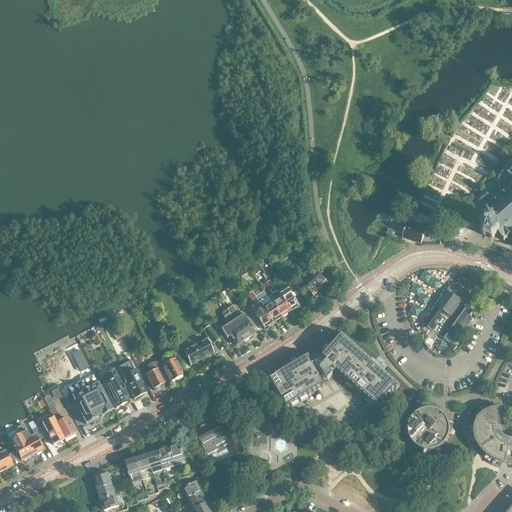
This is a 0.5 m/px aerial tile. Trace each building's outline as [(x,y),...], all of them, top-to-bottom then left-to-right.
[(478,211),(474,214),(475,219),(481,226),(481,228),(479,230),(480,233),(482,233),(483,236),(484,236),(486,236),(490,237),(491,239),(492,239),(493,239),(495,237),(498,234),(503,240),(503,242),(504,242),(505,242),(505,240),(511,233),(511,172),(510,174),(509,173),(507,174),(509,175),(507,177),(508,178),(509,178),(509,179),(511,181),(511,187),(510,189),(508,190),(506,191),(507,192),(500,198),(499,197),(498,198),(499,199),(491,205),(490,204),(489,205),(490,206),(483,212),(478,211)] [(421,245),(425,232),(425,231),(407,225),(402,238),(413,242),(421,245)] [(431,236),(430,238),(439,242),(441,237),(432,234),(431,236)] [(280,272),(287,280),(302,266),(295,259),(280,272)] [(313,297),(318,291),(326,284),(316,274),(304,286),(302,284),(301,286),(313,297)] [(289,312),(269,281),(265,284),(269,290),(271,289),(270,292),(272,294),(267,297),(280,318),(289,312)] [(289,283),(276,292),(289,312),(298,307),(297,306),(304,301),(289,283)] [(471,309),(475,301),(451,284),(446,291),(431,313),(423,325),(449,343),(464,322),(468,325),(473,319),(469,316),(473,310),(471,309)] [(255,290),(251,292),(255,299),(259,296),(255,290)] [(255,299),(251,292),(247,295),(252,301),(255,299)] [(280,318),(267,297),(258,303),(272,323),(280,318)] [(272,323),(258,303),(254,305),(258,311),(253,314),(263,329),(272,323)] [(194,306),(188,311),(193,317),(199,313),(194,306)] [(233,311),(229,314),(246,340),(248,338),(255,334),(241,312),(236,316),(233,311)] [(246,340),(229,314),(224,318),(224,317),(224,318),(227,324),(220,328),(226,338),(230,336),(236,346),(246,340)] [(212,344),(218,340),(208,327),(203,331),(208,338),(205,339),(183,351),(190,365),(213,354),(208,346),(212,344)] [(117,328),(111,331),(116,340),(122,337),(117,328)] [(97,333),(91,336),(93,341),(94,340),(97,346),(102,343),(97,333)] [(400,386),(385,373),(341,333),(329,346),(327,344),(322,351),(324,353),(321,356),(319,354),(317,356),(312,359),(308,353),(297,360),(296,357),(289,361),(290,364),(266,378),(286,410),(356,435),(390,398),(392,400),(398,393),(396,391),(400,386)] [(154,339),(160,350),(167,346),(162,335),(154,339)] [(149,348),(143,351),(147,358),(152,355),(149,348)] [(80,351),(71,355),(80,372),(89,368),(80,351)] [(165,364),(161,366),(170,382),(183,375),(171,354),(163,359),(165,364)] [(161,385),(164,384),(156,370),(159,368),(156,362),(153,364),(153,363),(147,366),(150,373),(146,375),(153,389),(155,388),(156,389),(159,388),(160,386),(161,385)] [(134,366),(120,374),(133,400),(146,394),(142,386),(137,377),(139,376),(134,366)] [(114,370),(103,375),(107,383),(103,385),(116,409),(126,404),(124,400),(128,398),(114,370)] [(80,390),(70,395),(85,425),(97,419),(96,416),(99,415),(100,417),(112,411),(97,381),(87,386),(88,389),(81,392),(80,390)] [(55,389),(40,397),(48,412),(51,416),(53,418),(52,419),(63,440),(64,439),(67,437),(68,438),(71,437),(70,436),(74,434),(74,433),(73,432),(73,431),(66,418),(62,421),(59,416),(58,416),(55,409),(63,404),(55,389)] [(500,429),(501,408),(499,408),(496,408),(493,409),(491,409),(488,410),(486,412),(484,413),(483,414),(481,415),(479,417),(478,418),(477,419),(477,420),(476,421),(475,423),(475,425),(474,426),(474,427),(474,429),(474,430),(474,432),(474,433),(474,434),(483,452),(485,454),(486,456),(488,457),(491,459),(493,460),(495,462),(497,462),(500,463),(501,464),(505,465),(508,465),(511,465),(511,439),(509,439),(508,439),(507,438),(506,438),(504,437),(503,436),(502,435),(502,434),(501,434),(501,433),(501,432),(500,431),(500,430),(500,429)] [(427,409),(426,410),(424,410),(422,411),(420,411),(419,412),(417,413),(416,414),(414,415),(413,416),(412,418),(411,419),(411,420),(410,422),(409,423),(409,425),(408,427),(408,428),(403,428),(404,434),(408,435),(409,436),(409,437),(410,439),(410,440),(411,441),(412,443),(413,444),(414,445),(415,446),(416,447),(419,449),(420,449),(422,450),(423,450),(424,451),(424,455),(430,455),(431,451),(432,451),(434,451),(436,450),(437,449),(439,449),(441,448),(442,446),(444,445),(444,444),(445,444),(446,442),(447,441),(447,440),(448,439),(448,438),(449,436),(449,435),(450,433),(450,432),(450,431),(450,429),(450,427),(449,426),(449,425),(449,423),(448,422),(447,421),(447,419),(446,418),(445,417),(444,416),(443,415),(442,414),(440,412),(438,411),(437,411),(436,410),(434,410),(433,410),(431,409),(430,409),(429,409),(427,409)] [(63,440),(52,419),(46,422),(49,427),(45,430),(52,444),(53,445),(54,445),(57,443),(57,444),(60,443),(60,441),(63,440)] [(225,438),(216,421),(195,432),(203,447),(213,441),(216,447),(227,441),(225,438)] [(23,425),(17,429),(31,455),(35,453),(36,454),(40,452),(40,451),(42,450),(41,448),(34,435),(30,438),(23,425)] [(31,455),(17,429),(11,432),(18,444),(13,447),(21,461),(23,460),(24,461),(28,459),(28,458),(31,455)] [(230,435),(225,438),(227,441),(235,456),(240,453),(230,435)] [(168,447),(175,467),(186,464),(180,443),(179,444),(169,447),(168,447)] [(175,467),(168,447),(158,451),(158,450),(157,450),(162,466),(164,471),(175,467)] [(162,466),(157,450),(157,451),(147,454),(146,454),(151,469),(162,466)] [(0,469),(1,472),(5,470),(6,471),(10,468),(10,467),(12,466),(10,462),(11,462),(9,457),(7,458),(4,452),(0,453),(0,469)] [(151,469),(146,454),(136,458),(136,457),(135,458),(140,473),(151,469)] [(140,473),(135,458),(125,461),(124,461),(126,468),(127,472),(129,477),(140,473)] [(112,485),(110,477),(109,474),(93,479),(94,479),(97,489),(97,490),(112,485)] [(182,490),(183,492),(188,500),(202,493),(196,483),(197,483),(196,482),(182,490)] [(115,496),(112,485),(97,490),(101,500),(100,501),(115,496)] [(202,493),(188,500),(193,511),(208,503),(207,503),(202,493)] [(119,507),(115,496),(100,501),(101,501),(104,511),(103,511),(115,509),(116,511),(121,511),(123,511),(121,506),(119,507)] [(208,503),(193,511),(194,511),(212,511),(207,503),(208,503)]
